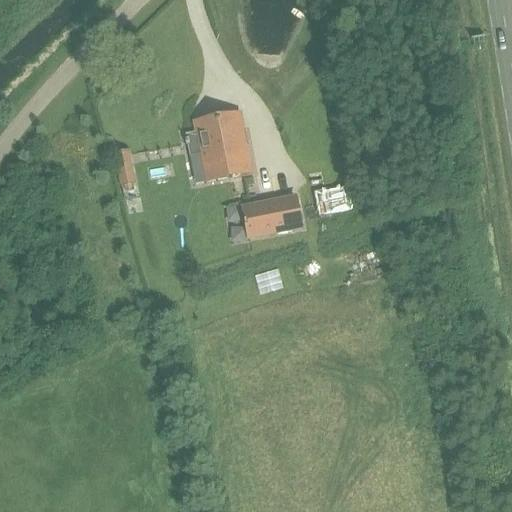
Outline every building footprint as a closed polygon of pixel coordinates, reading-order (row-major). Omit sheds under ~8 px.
[(193,122),(195,133),(185,135),(186,140),(185,140),(186,146),(187,146),(189,157),(199,155),(202,169),(236,162),(233,145),(241,144),(238,131),(230,132),(227,115),(193,122)] [(240,174),(272,168),(268,146),(256,148),(259,162),(238,166),(240,174)] [(273,168),(231,178),(236,195),(277,184),(273,168)] [(119,176),(121,187),(135,185),(133,173),(119,176)] [(355,201),(348,176),(312,186),(319,211),(355,201)] [(249,238),(301,228),(295,199),(243,209),(249,238)] [(337,224),(334,210),(321,213),(323,227),(337,224)]
